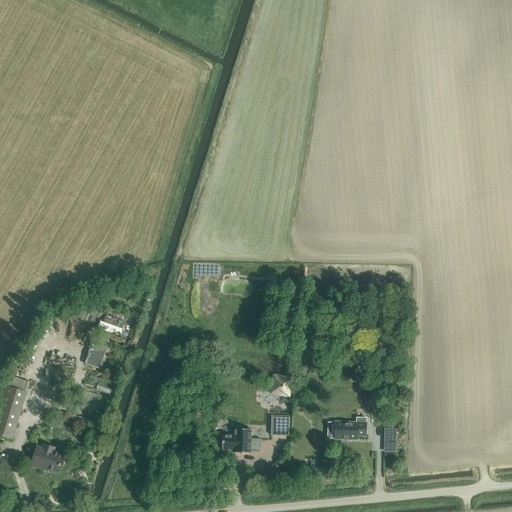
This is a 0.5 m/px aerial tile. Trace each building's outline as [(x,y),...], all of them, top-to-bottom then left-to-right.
[(86,363),(101,368),(107,348),(92,343),(86,363)] [(270,392),(291,396),(295,379),(274,375),(270,392)] [(0,395),(0,434),(12,439),(26,393),(3,386),(0,395)] [(98,412),(102,394),(88,391),(84,408),(98,412)] [(67,413),(65,421),(86,425),(87,417),(67,413)] [(289,416),(271,416),(270,434),(288,435),(289,416)] [(335,423),(334,439),(357,440),(357,436),(365,436),(366,418),(357,418),(356,423),(335,423)] [(397,428),(384,428),(384,438),(396,439),(397,428)] [(251,439),(251,430),(234,429),(234,435),(222,435),(222,449),(233,449),(233,452),(250,453),(250,449),(261,450),(261,439),(251,439)] [(60,466),(63,455),(53,452),(54,448),(44,445),(43,448),(37,447),(32,464),(54,471),(54,472),(59,473),(61,466),(60,466)]
